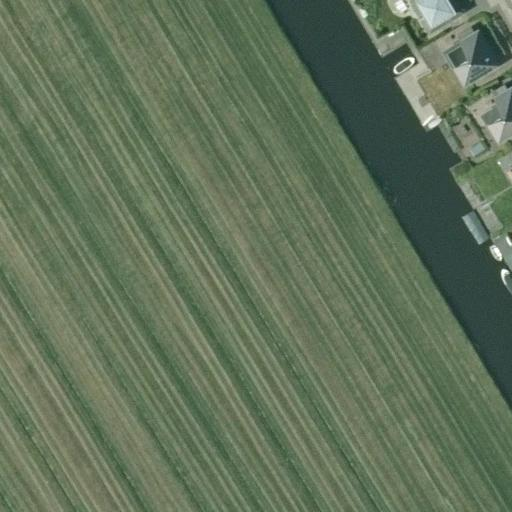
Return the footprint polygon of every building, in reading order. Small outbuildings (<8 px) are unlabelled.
[(424,0),(426,11),(419,16),(429,31),(464,10),(457,0),(424,0)] [(477,31),(460,41),(469,56),(454,65),(464,81),(478,73),(479,75),(490,69),(489,66),(495,62),(477,31)] [(498,138),(511,129),(511,90),(511,88),(494,98),(503,112),(488,121),(498,138)] [(481,105),(471,112),(486,135),(493,130),(485,119),(488,117),(481,105)] [(479,140),(469,146),(473,153),(483,148),(479,140)]
